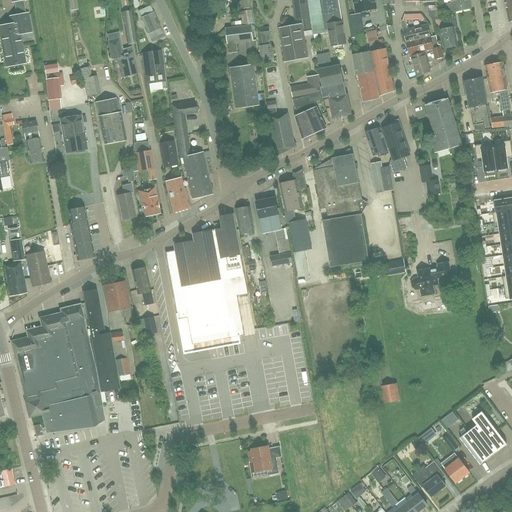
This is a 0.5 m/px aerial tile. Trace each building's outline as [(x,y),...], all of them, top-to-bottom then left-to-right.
[(238,0),(240,8),(251,7),(249,0),(238,0)] [(306,0),(291,0),(293,8),(294,8),(294,10),(293,11),(295,21),(310,19),(306,0)] [(309,0),(307,0),(310,16),(313,35),(329,32),(332,46),(344,44),(343,37),(345,37),(343,29),(342,29),(341,22),(337,0),(309,0)] [(374,0),(353,0),(356,13),(377,9),(374,0)] [(450,0),(452,4),(448,4),(446,6),(447,10),(449,11),(453,10),(453,12),(457,12),(454,0),(450,0)] [(454,0),(457,12),(471,9),(469,0),(454,0)] [(511,0),(503,0),(509,22),(511,20),(511,0)] [(78,9),(76,1),(69,2),(70,10),(78,9)] [(0,24),(0,30),(7,66),(25,63),(19,31),(31,29),(28,8),(11,11),(13,23),(0,24)] [(251,10),(249,10),(241,11),(242,21),(243,26),(251,25),(254,25),(251,10)] [(153,12),(141,18),(148,33),(160,28),(153,12)] [(432,20),(440,19),(440,12),(429,12),(429,16),(432,20)] [(447,18),(449,28),(440,30),(444,49),(458,46),(454,28),(457,28),(455,17),(447,18)] [(290,25),(296,61),(307,59),(301,24),(290,25)] [(251,25),(243,26),(226,28),(227,44),(228,54),(237,52),(236,43),(247,42),(247,49),(257,48),(256,40),(253,40),(251,25)] [(285,63),(296,61),(290,25),(278,26),(285,63)] [(427,25),(404,31),(407,45),(431,40),(427,25)] [(257,29),(259,44),(267,43),(267,41),(270,39),(270,35),(269,27),(257,29)] [(126,33),(128,45),(135,44),(136,43),(134,32),(126,33)] [(382,42),(381,33),(372,33),(373,42),(382,42)] [(433,39),(431,40),(433,50),(435,61),(443,57),(440,47),(438,47),(436,38),(433,39)] [(133,51),(124,53),(122,54),(118,39),(107,42),(112,60),(118,58),(122,77),(130,75),(138,73),(133,51)] [(431,40),(407,45),(410,55),(411,55),(424,52),(433,50),(431,40)] [(269,64),(267,45),(259,46),(261,64),(269,64)] [(394,91),(386,49),(379,51),(387,93),(394,91)] [(166,81),(162,50),(142,53),(146,83),(166,81)] [(380,95),(387,93),(379,51),(371,53),(380,95)] [(379,98),(378,95),(373,71),(371,60),(369,52),(362,53),(353,55),(356,75),(358,74),(363,101),(371,100),(379,98)] [(424,52),(411,55),(416,77),(430,72),(425,53),(424,53),(424,52)] [(333,67),(332,67),(331,60),(318,63),(319,70),(323,87),(321,87),(323,98),(330,97),(334,117),(342,115),(351,114),(345,83),(343,83),(340,66),(333,67)] [(491,93),(496,91),(499,91),(500,98),(508,96),(502,63),(486,66),(491,93)] [(253,65),(230,68),(233,93),(235,103),(236,108),(259,105),(253,65)] [(47,100),(48,110),(61,108),(60,99),(61,99),(59,86),(64,86),(62,72),(45,75),(47,100)] [(308,84),(303,85),(305,95),(318,93),(322,92),(318,75),(307,77),(308,84)] [(475,132),(485,131),(491,129),(486,104),(487,104),(482,78),(465,81),(474,125),(475,132)] [(97,87),(86,89),(88,97),(99,94),(97,87)] [(314,101),(311,95),(293,99),(296,108),(299,114),(295,116),(302,138),(326,127),(314,101)] [(502,111),(511,110),(508,96),(500,98),(502,111)] [(450,154),(448,148),(461,144),(448,99),(449,99),(448,98),(447,98),(447,99),(427,105),(427,104),(425,105),(437,143),(433,145),(435,151),(437,151),(439,157),(450,154)] [(127,140),(118,102),(115,99),(107,100),(96,103),(105,144),(116,142),(127,140)] [(275,101),(266,103),(275,150),(294,146),(288,113),(277,115),(275,108),(277,108),(275,101)] [(212,193),(207,174),(204,158),(202,153),(192,155),(190,156),(187,133),(184,115),(196,113),(195,102),(180,104),(172,105),(175,127),(178,149),(179,157),(179,158),(182,158),(192,198),(202,196),(212,193)] [(76,114),(70,115),(68,115),(68,118),(60,119),(63,136),(62,136),(63,142),(64,141),(66,153),(76,151),(77,153),(85,152),(84,150),(87,149),(86,144),(88,144),(86,131),(84,132),(81,116),(76,117),(76,114)] [(493,128),(511,125),(511,115),(491,118),(493,128)] [(2,120),(3,124),(6,141),(12,140),(9,126),(14,125),(12,118),(2,120)] [(16,125),(22,125),(23,134),(24,134),(25,141),(26,141),(30,164),(44,161),(39,138),(38,132),(36,120),(22,123),(21,121),(16,122),(16,125)] [(382,128),(393,160),(391,161),(389,166),(382,168),(381,161),(371,164),(376,193),(385,191),(393,189),(391,174),(407,168),(403,157),(410,155),(399,123),(382,128)] [(374,155),(380,153),(381,156),(389,153),(380,128),(366,133),(374,155)] [(504,143),(493,144),(496,169),(500,169),(500,171),(506,170),(506,168),(508,168),(506,158),(511,156),(511,149),(511,140),(504,141),(504,143)] [(176,158),(174,150),(172,141),(158,144),(163,167),(177,164),(176,158)] [(481,144),(475,145),(477,160),(483,159),(485,171),(487,171),(487,173),(493,172),(493,170),(496,169),(493,144),(482,146),(481,144)] [(362,200),(354,156),(350,149),(314,169),(321,209),(330,207),(332,219),(323,220),(332,268),(369,261),(361,214),(361,215),(358,201),(362,200)] [(154,169),(151,150),(134,153),(137,171),(154,169)] [(9,168),(7,161),(0,162),(0,188),(2,188),(0,178),(9,176),(8,168),(9,168)] [(426,182),(428,195),(440,193),(438,179),(433,180),(430,165),(419,167),(422,183),(426,182)] [(280,184),(286,211),(302,208),(299,189),(306,188),(303,170),(293,175),(294,181),(280,184)] [(179,201),(181,210),(189,208),(180,177),(172,180),(175,193),(177,193),(178,196),(176,196),(178,201),(179,201)] [(175,193),(172,180),(165,182),(173,212),(181,210),(179,201),(178,201),(176,196),(178,196),(177,193),(175,193)] [(133,193),(131,184),(125,185),(122,186),(123,192),(122,192),(122,195),(117,196),(122,220),(129,219),(136,217),(131,193),(133,193)] [(154,189),(148,191),(141,192),(143,204),(142,204),(143,207),(144,207),(146,217),(153,215),(160,213),(156,196),(154,189)] [(264,233),(282,229),(276,198),(257,202),(264,233)] [(511,198),(493,201),(495,213),(511,210),(511,198)] [(68,209),(71,224),(70,224),(77,260),(94,257),(88,225),(84,206),(68,209)] [(237,209),(241,234),(255,231),(250,207),(237,209)] [(495,213),(492,213),(494,225),(499,224),(511,221),(511,210),(495,213)] [(243,335),(244,335),(237,296),(248,294),(245,275),(247,275),(239,235),(235,215),(227,216),(227,215),(222,216),(224,228),(213,230),(212,230),(213,230),(200,232),(194,233),(194,234),(195,240),(190,241),(175,244),(176,250),(169,252),(166,252),(178,319),(181,319),(188,318),(190,325),(192,338),(193,344),(204,342),(231,337),(233,345),(241,344),(239,336),(243,335)] [(313,249),(306,219),(286,223),(288,232),(290,232),(295,252),(294,252),(298,278),(309,276),(304,251),(313,249)] [(511,221),(499,224),(501,234),(511,232),(511,221)] [(19,228),(8,229),(9,241),(10,241),(13,260),(23,259),(20,239),(19,228)] [(59,245),(57,232),(51,233),(53,246),(59,245)] [(511,232),(501,234),(502,245),(511,243),(511,232)] [(280,255),(271,256),(273,266),(293,263),(288,239),(278,241),(280,255)] [(511,243),(502,245),(504,256),(511,254),(511,243)] [(41,285),(50,283),(44,252),(35,254),(26,255),(33,286),(41,285)] [(491,257),(484,258),(486,269),(493,268),(491,257)] [(383,263),(385,276),(406,272),(404,259),(383,263)] [(245,262),(246,269),(256,267),(255,260),(245,262)] [(418,289),(421,289),(422,297),(436,294),(434,286),(438,285),(437,278),(451,276),(448,261),(437,263),(438,267),(428,269),(428,268),(417,270),(419,278),(416,278),(414,279),(413,281),(412,282),(412,285),(413,287),(414,288),(416,289),(418,289)] [(27,293),(21,262),(4,266),(10,296),(27,293)] [(145,268),(132,271),(137,294),(142,293),(145,305),(153,303),(145,268)] [(507,276),(502,277),(504,288),(509,288),(511,287),(511,276),(507,277),(507,276)] [(108,312),(131,307),(125,282),(103,286),(108,312)] [(504,288),(498,289),(500,299),(506,298),(506,299),(511,298),(511,299),(511,287),(509,288),(504,288)] [(90,336),(101,392),(120,388),(112,348),(111,343),(109,333),(105,334),(96,289),(83,292),(91,336),(90,336)] [(445,300),(447,312),(457,310),(455,299),(445,300)] [(27,337),(11,341),(15,357),(30,416),(41,413),(45,430),(80,422),(105,415),(95,369),(83,319),(84,318),(80,304),(60,309),(61,312),(59,313),(50,315),(40,321),(41,325),(25,329),(27,337)] [(139,328),(145,327),(147,335),(157,332),(153,316),(143,319),(137,320),(139,328)] [(110,333),(112,343),(124,341),(122,331),(110,333)] [(127,358),(115,360),(118,376),(130,373),(127,358)] [(383,386),(379,366),(370,368),(377,405),(384,403),(400,400),(397,383),(383,386)] [(452,412),(447,416),(453,424),(459,420),(452,412)] [(469,432),(460,438),(481,465),(490,457),(489,455),(496,449),(498,451),(507,444),(483,412),(472,420),(479,429),(471,435),(469,432)] [(37,436),(43,435),(41,424),(34,426),(37,436)] [(459,447),(448,434),(443,438),(453,452),(459,447)] [(253,451),(249,452),(251,462),(255,462),(256,471),(267,470),(268,475),(279,473),(276,458),(270,459),(268,446),(252,449),(253,451)] [(448,458),(453,466),(447,471),(456,483),(470,472),(459,458),(455,453),(448,458)] [(423,488),(424,487),(432,497),(447,486),(437,473),(441,470),(434,462),(426,468),(429,472),(417,481),(423,488)] [(3,480),(0,480),(0,487),(5,487),(14,485),(11,473),(10,469),(1,471),(2,476),(3,480)] [(416,511),(418,511),(428,505),(419,494),(412,485),(407,489),(414,498),(409,502),(416,511)] [(384,490),(381,493),(387,499),(393,495),(387,488),(384,490)] [(345,511),(351,508),(357,503),(348,492),(337,501),(345,511)] [(393,495),(387,499),(392,507),(396,505),(399,502),(393,495)] [(416,511),(409,502),(399,509),(401,511),(416,511)] [(511,511),(511,509),(507,511),(504,503),(486,509),(486,511),(511,511)]
